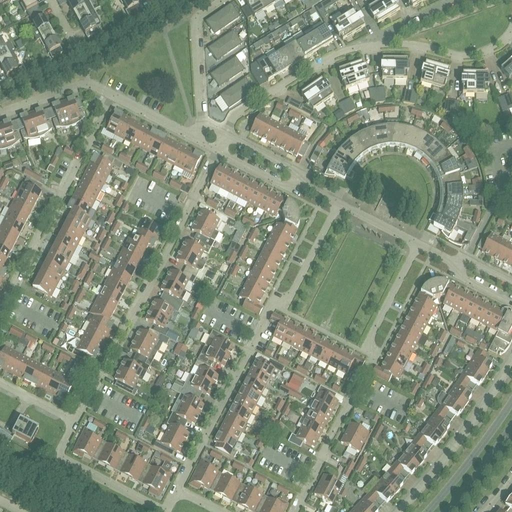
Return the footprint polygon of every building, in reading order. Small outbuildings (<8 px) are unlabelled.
[(34,0),(19,0),(22,4),(20,5),(24,13),(26,12),(29,17),(40,11),(34,0)] [(65,0),(77,19),(94,10),(88,0),(86,0),(82,2),(80,0),(65,0)] [(135,0),(119,0),(122,5),(123,4),(127,11),(126,12),(130,21),(143,14),(135,0)] [(202,28),(203,50),(247,21),(246,19),(234,0),(233,0),(209,15),(206,18),(204,21),(202,24),(202,26),(202,28)] [(247,0),(245,2),(254,18),(264,12),(256,0),(247,0)] [(269,0),(256,0),(264,12),(273,6),(269,0)] [(306,0),(302,3),(307,10),(312,7),(307,0),(306,0)] [(332,0),(328,0),(321,5),(325,11),(335,4),(332,0)] [(371,7),(368,9),(377,25),(389,18),(378,0),(370,5),(371,7)] [(392,0),(378,0),(389,18),(400,11),(392,0)] [(407,0),(412,8),(423,2),(422,0),(407,0)] [(315,8),(322,19),(327,16),(321,5),(315,8)] [(101,32),(98,27),(100,26),(101,23),(94,10),(77,19),(88,40),(101,32)] [(52,33),(40,11),(29,17),(35,28),(31,30),(37,41),(39,40),(52,33)] [(350,12),(343,17),(354,35),(365,28),(355,12),(352,14),(350,12)] [(343,17),(332,24),(343,42),(354,35),(343,17)] [(205,78),(249,47),(247,21),(203,50),(205,78)] [(333,42),(324,28),(314,33),(323,48),(333,42)] [(280,39),(278,36),(276,32),(271,35),(274,39),(273,40),(274,42),(280,39)] [(63,53),(52,33),(39,40),(43,47),(45,46),(52,59),(63,53)] [(314,33),(305,39),(314,54),(323,48),(314,33)] [(0,61),(14,54),(14,53),(15,53),(10,42),(4,46),(0,39),(0,61)] [(305,39),(296,44),(305,59),(314,54),(305,39)] [(296,44),(286,50),(296,65),(305,59),(296,44)] [(251,73),(249,48),(249,47),(205,78),(207,105),(251,74),(251,73)] [(286,50),(277,55),(287,71),(296,65),(286,50)] [(17,71),(15,67),(18,66),(17,64),(19,63),(14,54),(0,61),(0,65),(9,82),(26,73),(22,68),(17,71)] [(277,55),(268,60),(277,76),(287,71),(277,55)] [(268,82),(277,76),(268,60),(258,66),(256,63),(251,66),(257,77),(263,74),(268,82)] [(395,60),(382,60),(382,81),(394,81),(395,60)] [(407,60),(395,60),(394,81),(407,81),(407,60)] [(511,63),(510,61),(501,70),(511,82),(511,63)] [(362,63),(350,67),(357,86),(369,82),(362,63)] [(420,83),(432,87),(438,67),(426,63),(420,83)] [(338,71),(345,90),(357,86),(350,67),(338,71)] [(450,70),(438,67),(432,87),(444,90),(450,70)] [(262,92),(251,74),(207,105),(208,119),(218,124),(224,123),(229,113),(262,92)] [(462,94),(475,95),(475,74),(463,74),(462,94)] [(487,74),(475,74),(475,95),(487,95),(487,74)] [(321,80),(311,87),(323,104),(333,97),(321,80)] [(286,105),(299,111),(308,116),(314,112),(313,111),(323,104),(311,87),(301,94),(303,97),(301,98),(305,103),(302,105),(289,99),(286,105)] [(383,88),(376,89),(378,104),(385,103),(383,88)] [(376,89),(369,90),(371,105),(378,104),(376,89)] [(412,90),(411,92),(409,104),(416,106),(418,91),(412,90)] [(403,103),(409,104),(411,92),(405,91),(403,103)] [(511,102),(509,95),(503,97),(508,111),(511,109),(511,102)] [(497,99),(502,113),(507,125),(511,122),(511,120),(508,111),(503,97),(497,99)] [(350,99),(344,102),(350,113),(356,110),(350,99)] [(73,100),(63,104),(71,127),(74,126),(76,124),(78,123),(79,122),(82,120),(84,118),(85,120),(82,110),(77,112),(73,100)] [(444,113),(450,114),(452,101),(445,100),(444,113)] [(458,102),(452,101),(450,114),(450,116),(456,117),(458,102)] [(344,102),(338,105),(344,116),(350,113),(344,102)] [(61,128),(64,128),(67,128),(68,128),(69,127),(71,127),(63,104),(53,107),(57,119),(52,121),(56,131),(56,130),(56,128),(58,128),(61,128)] [(287,121),(291,123),(296,112),(291,110),(288,115),(289,116),(287,121)] [(41,111),(31,115),(39,138),(42,137),(44,136),(46,135),(47,134),(50,131),(52,130),(53,132),(53,131),(50,122),(45,123),(41,111)] [(298,121),(301,115),(296,112),(291,123),(290,125),(293,127),(295,123),(295,124),(297,120),(298,121)] [(106,131),(115,136),(124,118),(115,113),(106,131)] [(350,117),(353,122),(354,122),(355,124),(359,122),(358,119),(359,119),(356,114),(350,117)] [(26,140),(29,140),(32,140),(34,139),(35,139),(37,139),(39,138),(31,115),(21,119),(25,131),(20,132),(24,142),(23,140),(26,140)] [(250,133),(261,139),(270,121),(259,116),(258,118),(254,116),(251,122),(255,124),(250,133)] [(115,136),(124,140),(133,122),(124,118),(115,136)] [(261,139),(271,144),(280,126),(270,121),(261,139)] [(124,140),(132,144),(141,127),(133,122),(124,140)] [(9,123),(0,125),(0,129),(7,149),(10,148),(12,147),(15,145),(18,142),(20,141),(21,143),(18,133),(13,135),(9,123)] [(271,144),(281,149),(290,132),(280,126),(271,144)] [(132,144),(141,149),(150,131),(141,127),(132,144)] [(378,149),(387,147),(385,127),(381,128),(378,128),(376,129),(372,130),(378,149)] [(387,147),(397,147),(399,127),(394,127),(392,127),(389,127),(385,127),(387,147)] [(397,147),(406,149),(412,129),(410,129),(405,128),(403,127),(399,127),(397,147)] [(406,149),(415,152),(424,134),(422,133),(418,132),(416,131),(412,129),(406,149)] [(369,152),(378,149),(372,130),(370,130),(366,132),(363,133),(360,135),(369,152)] [(141,149),(149,153),(158,135),(150,131),(141,149)] [(281,149),(291,155),(300,137),(290,132),(281,149)] [(324,138),(328,142),(332,137),(328,134),(324,138)] [(415,152),(423,157),(436,142),(432,139),(430,138),(428,136),(424,134),(415,152)] [(149,153),(158,158),(167,140),(158,135),(149,153)] [(361,157),(369,152),(360,135),(356,137),(354,138),(352,140),(349,142),(361,157)] [(297,155),(303,158),(310,145),(305,142),(306,140),(300,137),(291,155),(296,157),(297,155)] [(158,158),(166,162),(175,144),(167,140),(158,158)] [(354,164),(361,157),(349,142),(347,144),(345,145),(343,147),(342,149),(339,151),(354,164)] [(423,157),(430,164),(446,151),(442,148),(441,146),(439,144),(436,142),(423,157)] [(166,162),(175,166),(184,149),(175,144),(166,162)] [(317,147),(310,161),(315,164),(323,150),(317,147)] [(71,157),(74,153),(66,148),(63,153),(71,157)] [(175,166),(183,171),(193,153),(184,149),(175,166)] [(336,156),(331,162),(348,172),(349,172),(354,165),(354,164),(339,151),(338,153),(336,156)] [(430,164),(436,172),(453,162),(452,160),(451,158),(449,156),(448,154),(446,151),(430,164)] [(192,175),(202,158),(193,153),(183,171),(192,175)] [(123,165),(105,155),(102,161),(95,157),(90,166),(108,175),(112,166),(120,170),(123,165)] [(50,166),(54,168),(58,160),(54,158),(50,166)] [(5,171),(14,168),(12,162),(3,165),(5,171)] [(336,174),(350,182),(354,175),(349,172),(348,172),(331,162),(324,177),(327,178),(328,178),(332,178),(334,178),(336,174)] [(436,172),(440,181),(459,174),(458,172),(457,170),(456,168),(455,166),(454,164),(453,162),(436,172)] [(90,166),(86,175),(103,184),(108,175),(90,166)] [(210,185),(220,190),(229,172),(219,167),(210,185)] [(23,174),(31,178),(34,174),(26,169),(23,174)] [(135,172),(130,169),(127,175),(132,177),(135,172)] [(220,190),(229,194),(238,177),(229,172),(220,190)] [(42,178),(34,174),(31,178),(39,182),(42,178)] [(440,181),(442,190),(462,187),(461,185),(461,183),(460,180),(460,178),(459,174),(440,181)] [(86,175),(81,183),(99,192),(103,184),(86,175)] [(247,181),(238,177),(229,194),(238,199),(247,181)] [(1,184),(6,187),(9,182),(3,179),(1,184)] [(256,186),(247,181),(238,199),(247,204),(256,186)] [(81,183),(77,192),(95,201),(99,192),(81,183)] [(24,184),(19,193),(37,202),(41,193),(24,184)] [(265,191),(256,186),(247,204),(256,208),(265,191)] [(442,190),(442,200),(462,201),(462,198),(462,196),(462,194),(462,191),(462,189),(462,187),(442,190)] [(274,195),(265,191),(256,208),(265,213),(274,195)] [(77,192),(72,200),(90,209),(95,201),(77,192)] [(19,193),(14,202),(32,211),(37,202),(19,193)] [(284,200),(274,195),(265,213),(275,218),(278,213),(284,200)] [(216,209),(217,208),(221,210),(224,204),(215,199),(213,202),(211,206),(216,209)] [(72,200),(68,209),(86,218),(90,209),(72,200)] [(287,205),(288,203),(284,200),(278,213),(281,214),(283,219),(296,215),(296,214),(295,213),(295,212),(294,211),(293,210),(293,209),(292,208),(291,207),(290,207),(289,206),(287,205)] [(442,200),(441,209),(460,214),(461,212),(461,209),(462,207),(462,205),(462,201),(442,200)] [(14,202),(10,210),(28,220),(32,211),(14,202)] [(224,214),(229,216),(232,211),(235,205),(230,202),(228,206),(224,204),(221,210),(225,212),(224,214)] [(72,212),(68,219),(86,229),(90,221),(85,219),(86,218),(68,209),(72,212)] [(441,209),(438,218),(456,227),(456,225),(457,222),(458,220),(459,218),(460,214),(441,209)] [(10,210),(6,219),(23,228),(28,220),(10,210)] [(197,222),(217,232),(223,221),(226,223),(229,218),(215,211),(211,217),(201,212),(197,222)] [(107,218),(113,221),(115,216),(110,213),(107,218)] [(297,230),(295,229),(295,228),(296,227),(296,225),(296,224),(297,223),(297,222),(297,221),(297,220),(297,219),(297,217),(296,216),(296,215),(283,219),(284,224),(283,228),(295,234),(297,230)] [(448,241),(456,227),(438,218),(432,215),(429,222),(443,230),(441,233),(442,235),(443,236),(444,237),(446,239),(447,240),(448,241)] [(242,223),(247,226),(250,220),(244,217),(242,223)] [(6,219),(1,227),(19,237),(23,228),(6,219)] [(68,219),(64,228),(81,237),(86,229),(68,219)] [(118,230),(120,232),(123,227),(115,222),(112,228),(118,230)] [(144,222),(139,231),(157,240),(161,231),(144,222)] [(192,231),(202,237),(199,242),(211,248),(219,233),(217,232),(197,222),(192,231)] [(246,229),(240,226),(236,224),(233,230),(237,232),(232,242),(238,246),(246,229)] [(290,243),(295,234),(283,228),(277,225),(272,234),(290,243)] [(1,227),(0,229),(0,237),(14,245),(19,237),(1,227)] [(464,240),(469,243),(476,230),(471,227),(464,240)] [(64,228),(59,237),(77,246),(81,237),(64,228)] [(99,235),(104,238),(107,233),(101,230),(99,235)] [(131,236),(130,237),(152,248),(157,240),(139,231),(135,239),(131,236)] [(253,243),(256,237),(250,234),(247,240),(253,243)] [(285,252),(290,243),(272,234),(268,243),(285,252)] [(484,234),(477,248),(483,251),(481,253),(491,258),(500,240),(491,235),(489,237),(484,234)] [(0,237),(0,248),(10,254),(14,245),(0,237)] [(59,237),(55,245),(72,254),(77,246),(59,237)] [(130,237),(126,246),(144,255),(148,247),(152,249),(152,248),(130,237)] [(103,245),(109,248),(111,242),(106,239),(103,245)] [(491,258),(500,262),(509,245),(500,240),(491,258)] [(199,260),(203,252),(208,255),(211,248),(199,242),(196,247),(186,242),(181,252),(206,264),(199,260)] [(281,261),(285,252),(268,243),(263,252),(281,261)] [(97,252),(100,247),(94,244),(91,249),(97,252)] [(55,245),(50,254),(68,263),(72,254),(55,245)] [(500,262),(509,267),(511,261),(511,246),(509,245),(500,262)] [(126,246),(122,254),(139,263),(144,255),(126,246)] [(0,248),(0,259),(6,262),(10,254),(0,248)] [(228,257),(234,260),(237,255),(227,250),(224,255),(229,257),(228,257)] [(176,261),(186,267),(184,272),(196,278),(199,272),(202,271),(206,264),(181,252),(176,261)] [(243,261),(246,255),(241,252),(238,258),(243,261)] [(276,270),(281,261),(263,252),(258,261),(276,270)] [(50,254),(46,262),(64,272),(68,263),(50,254)] [(122,254),(117,263),(135,272),(139,263),(122,254)] [(271,279),(276,270),(258,261),(254,270),(271,279)] [(46,262),(41,271),(59,280),(64,272),(46,262)] [(117,263),(113,271),(131,280),(135,272),(117,263)] [(93,265),(90,270),(96,273),(98,274),(100,270),(98,269),(98,268),(93,265)] [(86,272),(81,270),(76,278),(82,281),(86,272)] [(267,288),(271,279),(254,270),(249,279),(267,288)] [(41,271),(37,279),(55,289),(59,280),(41,271)] [(113,271),(108,280),(126,289),(131,280),(113,271)] [(171,272),(166,281),(183,291),(188,282),(192,285),(196,278),(184,272),(181,277),(171,272)] [(50,298),(55,289),(37,279),(32,288),(50,298)] [(262,297),(267,288),(249,279),(244,288),(262,297)] [(108,280),(104,289),(122,298),(126,289),(108,280)] [(161,291),(171,296),(168,302),(181,308),(184,302),(179,300),(183,291),(166,281),(161,291)] [(442,298),(446,299),(452,287),(448,285),(446,287),(445,286),(443,286),(442,285),(440,285),(439,285),(436,285),(435,285),(434,285),(433,286),(437,299),(442,298)] [(432,301),(437,299),(433,286),(431,287),(430,287),(429,288),(427,289),(426,290),(425,291),(424,292),(424,293),(423,294),(423,295),(421,294),(418,298),(430,304),(432,301)] [(443,305),(452,310),(461,292),(452,287),(446,299),(443,305)] [(257,307),(262,297),(244,288),(239,299),(245,302),(242,308),(259,317),(262,310),(257,307)] [(104,289),(100,297),(117,306),(122,298),(104,289)] [(470,297),(461,292),(452,310),(461,314),(470,297)] [(100,297),(95,306),(113,315),(117,306),(100,297)] [(479,301),(470,297),(461,314),(470,319),(479,301)] [(436,307),(430,304),(418,298),(413,308),(431,317),(436,307)] [(488,306),(479,301),(470,319),(479,324),(488,306)] [(155,302),(150,311),(168,320),(173,311),(178,314),(181,308),(168,302),(166,307),(155,302)] [(95,306),(91,314),(113,325),(109,323),(113,315),(95,306)] [(497,311),(488,306),(479,324),(488,328),(497,311)] [(426,326),(431,317),(413,308),(409,317),(426,326)] [(502,313),(497,311),(488,328),(497,333),(498,333),(501,327),(509,310),(508,310),(507,309),(506,309),(504,309),(503,310),(502,313)] [(511,324),(511,311),(510,310),(509,310),(501,327),(511,332),(511,330),(510,329),(511,324)] [(145,321),(156,326),(153,332),(165,338),(168,331),(164,329),(168,320),(150,311),(145,321)] [(86,323),(91,325),(108,334),(113,325),(91,314),(86,323)] [(278,327),(273,338),(282,343),(291,325),(283,321),(275,316),(271,323),(278,327)] [(409,317),(404,326),(422,335),(426,326),(409,317)] [(91,325),(86,333),(104,342),(108,334),(91,325)] [(282,343),(291,348),(300,330),(291,325),(282,343)] [(417,344),(422,335),(404,326),(399,335),(417,344)] [(499,351),(504,354),(506,352),(508,349),(509,348),(510,346),(511,345),(511,343),(511,342),(511,341),(511,332),(501,327),(498,333),(497,333),(488,352),(496,356),(498,353),(499,351)] [(13,328),(10,332),(21,338),(24,334),(13,328)] [(291,348),(300,352),(310,335),(300,330),(291,348)] [(212,331),(204,346),(228,359),(233,349),(223,344),(225,338),(212,331)] [(140,332),(135,341),(153,350),(158,353),(162,345),(166,347),(169,340),(165,338),(153,332),(150,337),(140,332)] [(86,333),(82,342),(99,351),(104,342),(86,333)] [(300,352),(309,357),(319,339),(310,335),(300,352)] [(399,335),(394,344),(412,353),(417,344),(399,335)] [(452,338),(443,354),(449,358),(458,341),(452,338)] [(76,339),(72,348),(70,347),(67,352),(79,359),(82,354),(95,360),(99,351),(82,342),(76,339)] [(309,357),(319,362),(328,344),(319,339),(309,357)] [(140,356),(137,361),(149,367),(150,368),(153,361),(148,358),(153,350),(135,341),(130,351),(140,356)] [(459,342),(456,346),(463,350),(466,345),(459,342)] [(178,344),(175,349),(173,354),(178,357),(180,352),(183,346),(178,344)] [(319,362),(328,366),(337,349),(328,344),(319,362)] [(394,344),(390,353),(408,362),(412,353),(394,344)] [(210,368),(213,363),(223,368),(228,359),(204,346),(197,361),(210,368)] [(0,357),(0,368),(4,370),(14,353),(5,348),(0,357)] [(328,366),(337,371),(346,353),(337,349),(328,366)] [(478,351),(468,367),(485,378),(490,370),(488,369),(490,366),(482,362),(486,356),(478,351)] [(4,370),(13,375),(22,357),(14,353),(4,370)] [(64,360),(66,356),(61,353),(57,362),(61,364),(64,360)] [(352,365),(353,366),(359,369),(363,362),(346,353),(337,371),(346,376),(352,365)] [(403,371),(408,362),(390,353),(385,362),(403,371)] [(13,375),(22,379),(31,362),(22,357),(13,375)] [(269,379),(274,369),(281,373),(284,368),(270,361),(267,366),(256,360),(252,370),(269,379)] [(434,366),(438,369),(442,362),(437,360),(434,366)] [(137,361),(135,367),(124,361),(119,371),(137,380),(141,382),(149,367),(137,361)] [(200,370),(195,378),(213,387),(218,378),(208,372),(210,368),(197,361),(194,367),(200,370)] [(22,379),(30,384),(39,366),(31,362),(22,379)] [(373,376),(388,384),(391,377),(398,381),(403,371),(385,362),(380,371),(377,369),(373,376)] [(30,384),(39,388),(48,370),(39,366),(30,384)] [(424,377),(427,372),(422,369),(417,367),(415,372),(424,377)] [(477,386),(478,384),(480,385),(485,378),(468,367),(458,382),(466,387),(469,381),(477,386)] [(39,388),(47,393),(56,375),(48,370),(39,388)] [(252,370),(247,379),(265,388),(269,379),(252,370)] [(119,371),(115,380),(132,390),(137,380),(119,371)] [(295,384),(299,376),(295,374),(290,382),(295,384)] [(47,393),(56,397),(65,379),(56,375),(47,393)] [(169,375),(166,380),(174,385),(177,380),(169,375)] [(208,397),(213,387),(195,378),(190,375),(182,389),(195,396),(197,391),(208,397)] [(319,383),(322,378),(316,375),(314,380),(319,383)] [(299,376),(295,384),(300,387),(305,379),(299,376)] [(429,376),(425,382),(430,385),(433,378),(429,376)] [(74,384),(65,379),(56,397),(65,402),(74,384)] [(247,379),(242,388),(260,397),(265,388),(247,379)] [(436,388),(440,382),(435,379),(431,385),(436,388)] [(426,391),(430,385),(425,382),(422,389),(426,391)] [(458,382),(448,397),(464,408),(469,401),(467,400),(469,397),(462,392),(466,387),(458,382)] [(409,394),(414,397),(419,387),(414,384),(409,394)] [(203,406),(192,401),(195,396),(182,389),(174,385),(171,391),(180,395),(175,404),(198,416),(203,406)] [(242,388),(238,397),(255,406),(260,397),(242,388)] [(297,393),(292,391),(289,396),(295,399),(297,393)] [(438,400),(443,394),(439,391),(434,397),(438,400)] [(319,393),(314,402),(332,412),(337,402),(319,393)] [(238,397),(233,406),(251,415),(255,406),(238,397)] [(448,397),(437,412),(444,417),(448,412),(455,417),(457,414),(459,415),(464,408),(448,397)] [(276,405),(281,408),(284,403),(279,400),(276,405)] [(415,406),(420,409),(423,402),(419,400),(415,406)] [(314,402),(310,412),(328,421),(332,412),(314,402)] [(193,425),(198,416),(175,404),(171,412),(176,415),(176,416),(193,425)] [(284,410),(289,412),(292,407),(287,404),(284,410)] [(233,406),(228,415),(246,424),(251,415),(233,406)] [(310,412),(305,421),(323,430),(328,421),(310,412)] [(437,412),(426,426),(442,438),(447,431),(446,430),(447,427),(441,422),(444,417),(437,412)] [(228,415),(223,424),(241,433),(246,424),(228,415)] [(305,421),(300,430),(318,439),(323,430),(305,421)] [(23,422),(20,427),(17,425),(13,433),(15,434),(14,436),(31,445),(38,430),(23,422)] [(272,433),(277,435),(282,425),(277,423),(272,433)] [(223,424),(219,433),(236,442),(241,433),(223,424)] [(350,425),(345,434),(363,444),(368,434),(350,425)] [(410,427),(406,425),(402,432),(407,434),(410,427)] [(171,426),(166,435),(184,444),(189,435),(171,426)] [(378,426),(375,433),(380,435),(383,428),(378,426)] [(426,426),(415,441),(422,446),(426,441),(433,446),(435,444),(436,445),(442,438),(426,426)] [(73,453),(82,458),(94,434),(85,430),(73,453)] [(287,443),(300,449),(303,443),(313,448),(318,439),(300,430),(296,438),(291,435),(287,443)] [(237,453),(232,450),(236,442),(219,433),(214,443),(224,448),(221,452),(234,459),(237,453)] [(376,442),(380,435),(375,433),(371,439),(376,442)] [(12,438),(6,434),(0,443),(0,445),(5,449),(12,438)] [(84,455),(95,461),(104,443),(93,438),(95,435),(94,434),(82,458),(83,458),(84,455)] [(345,434),(341,444),(358,453),(363,444),(345,434)] [(179,454),(184,444),(166,435),(161,445),(179,454)] [(415,441),(403,455),(419,467),(424,460),(423,459),(425,457),(418,451),(422,446),(415,441)] [(95,461),(106,467),(115,449),(104,443),(95,461)] [(106,467),(117,472),(126,455),(115,449),(106,467)] [(153,457),(159,460),(162,455),(156,452),(153,457)] [(117,472),(128,478),(137,460),(126,455),(117,472)] [(403,455),(392,469),(398,475),(403,469),(409,475),(411,473),(413,474),(419,467),(403,455)] [(361,458),(358,465),(363,468),(366,461),(361,458)] [(128,478),(139,484),(149,466),(137,460),(128,478)] [(190,485),(199,489),(211,466),(202,461),(197,470),(190,485)] [(359,474),(363,468),(358,465),(355,472),(359,474)] [(148,492),(149,492),(161,469),(159,472),(149,466),(139,484),(150,489),(148,492)] [(201,487),(211,492),(220,475),(210,469),(211,466),(199,489),(199,490),(201,487)] [(170,474),(161,469),(149,492),(158,497),(170,474)] [(392,469),(379,482),(394,495),(400,489),(399,487),(401,485),(394,479),(398,475),(392,469)] [(211,492),(223,498),(232,480),(220,475),(211,492)] [(324,477),(319,486),(337,495),(341,486),(324,477)] [(223,498),(234,504),(243,486),(232,480),(223,498)] [(379,482),(367,496),(374,502),(378,497),(385,503),(387,501),(389,502),(394,495),(379,482)] [(234,504),(245,510),(254,492),(243,486),(234,504)] [(319,486),(314,496),(332,505),(337,495),(319,486)] [(344,499),(347,492),(342,490),(339,497),(344,499)] [(245,510),(249,511),(257,511),(265,498),(254,492),(245,510)] [(367,497),(355,509),(357,511),(375,511),(370,506),(374,502),(367,496),(367,497)] [(276,503),(265,498),(257,511),(271,511),(278,501),(277,500),(276,503)] [(283,511),(287,505),(278,501),(271,511),(283,511)]
